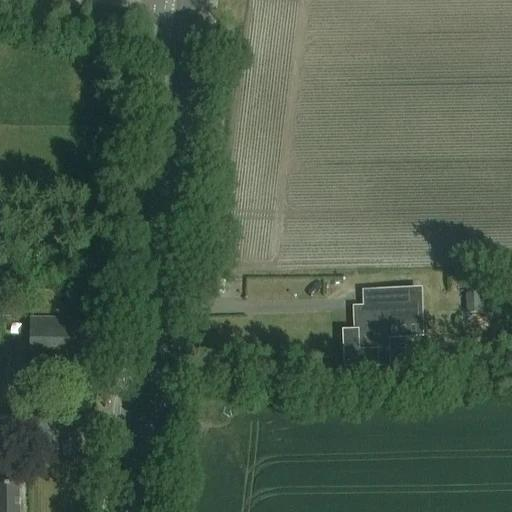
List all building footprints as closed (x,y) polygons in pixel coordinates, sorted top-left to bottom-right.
[(484,295),(467,296),(468,311),(484,311),(484,295)] [(391,310),(385,310),(386,338),(423,336),(421,297),(391,298),(391,310)] [(356,335),(344,336),(345,367),(387,365),(386,338),(385,310),(391,310),(391,298),(365,299),(366,308),(366,320),(356,321),(356,335)] [(83,362),(83,326),(78,326),(78,320),(30,319),(29,368),(76,368),(76,362),(83,362)] [(0,511),(19,511),(19,488),(0,488),(0,511)]
